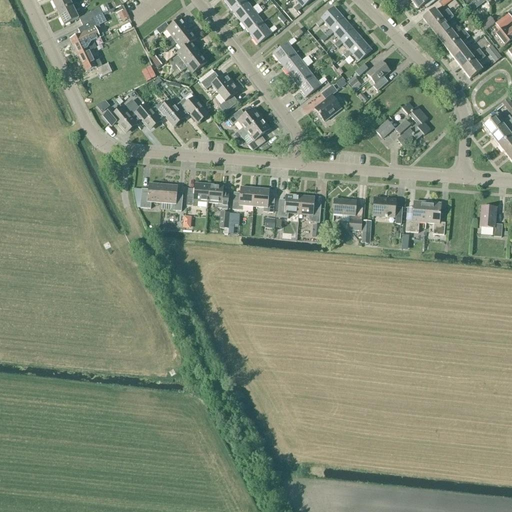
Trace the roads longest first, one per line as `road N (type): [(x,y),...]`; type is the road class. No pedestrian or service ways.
road 1 (tertiary): [(296,164),(115,150),(92,136),(27,0)]
road 2 (residential): [(461,178),(459,101),(359,0)]
road 3 (residential): [(296,164),(297,133),(196,0)]
road 4 (tertiary): [(461,178),(296,164)]
